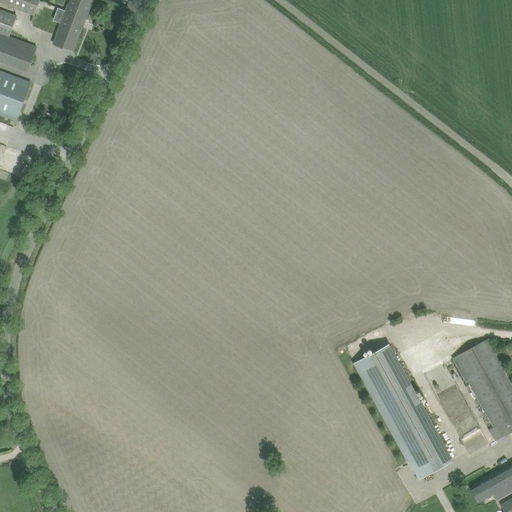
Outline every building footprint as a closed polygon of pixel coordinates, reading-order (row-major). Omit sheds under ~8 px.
[(0,0),(0,2),(34,16),(40,0),(0,0)] [(68,5),(66,10),(77,15),(80,9),(88,12),(92,0),(71,0),(69,6),(68,5)] [(0,54),(30,66),(38,46),(9,36),(17,16),(0,9),(0,54)] [(77,15),(66,10),(53,43),(73,51),(88,12),(80,9),(77,15)] [(0,114),(7,117),(17,120),(31,83),(0,70),(0,114)] [(511,386),(499,363),(486,340),(453,358),(466,382),(468,381),(493,427),(489,430),(495,440),(500,437),(503,442),(507,439),(505,435),(511,430),(511,386)] [(452,460),(389,344),(355,363),(419,479),(452,460)] [(511,463),(471,488),(479,502),(493,494),(496,499),(511,489),(511,463)] [(511,511),(511,499),(502,505),(506,511),(511,511)]
